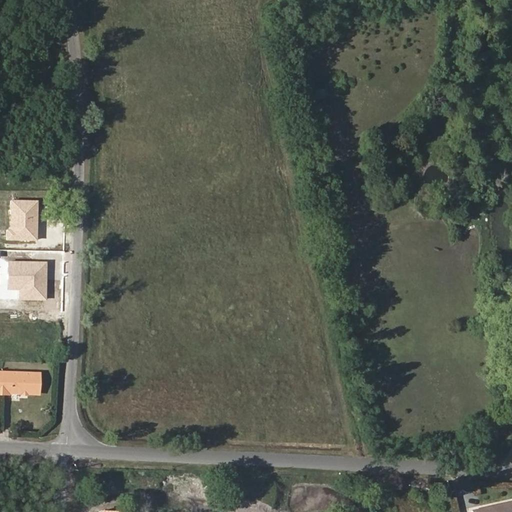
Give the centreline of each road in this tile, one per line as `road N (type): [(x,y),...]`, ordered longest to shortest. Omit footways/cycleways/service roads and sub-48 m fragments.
road 1 (residential): [(65,0),(79,152),(67,450)]
road 2 (residential): [(511,472),(67,450)]
